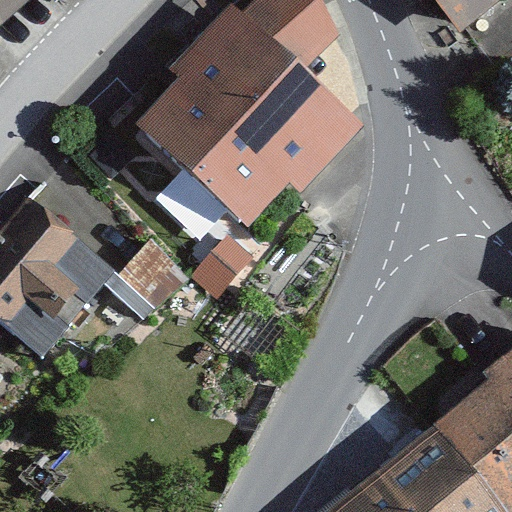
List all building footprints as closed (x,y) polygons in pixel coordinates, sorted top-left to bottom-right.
[(0,0),(0,27),(30,0),(0,0)] [(430,0),(449,24),(480,0),(430,0)] [(225,12),(122,135),(241,235),(285,183),(301,197),(361,125),(225,12)] [(27,209),(0,244),(0,413),(110,273),(27,209)] [(511,362),(429,426),(496,511),(500,511),(511,503),(511,362)] [(496,511),(429,426),(321,511),(496,511)]
